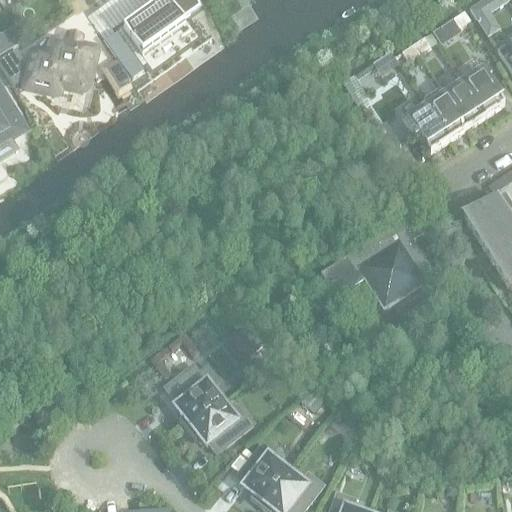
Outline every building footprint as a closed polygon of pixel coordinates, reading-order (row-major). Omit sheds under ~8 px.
[(166,1),(123,31),(142,57),(184,27),(181,22),(199,9),(195,0),(169,0),(167,2),(166,1)] [(487,0),(480,5),(469,12),(475,22),(487,41),(500,33),(490,17),(510,4),(507,0),(487,0)] [(464,16),(452,23),(459,33),(470,25),(464,16)] [(452,23),(432,37),(438,46),(459,33),(452,23)] [(0,37),(0,59),(20,47),(10,32),(0,38),(0,37)] [(117,36),(104,44),(121,70),(134,60),(117,36)] [(32,58),(25,87),(27,90),(54,97),(56,96),(59,90),(77,94),(81,93),(85,91),(87,88),(94,56),(93,54),(82,51),(80,49),(79,45),(69,42),(67,43),(64,46),(57,45),(51,46),(48,51),(46,58),(35,56),(32,58)] [(424,42),(412,49),(419,59),(430,52),(424,42)] [(507,48),(496,55),(506,69),(511,78),(511,48),(509,51),(507,48)] [(407,66),(419,59),(412,49),(401,57),(407,66)] [(17,52),(0,63),(0,70),(12,90),(18,87),(23,63),(17,52)] [(384,60),(372,68),(379,78),(390,70),(384,60)] [(106,74),(109,78),(119,94),(129,88),(128,86),(130,84),(118,66),(106,74)] [(483,68),(460,83),(485,121),(504,109),(493,92),(497,90),(483,68)] [(354,80),(342,88),(356,110),(368,103),(354,80)] [(460,83),(442,95),(467,133),(485,121),(460,83)] [(422,103),(424,106),(449,145),(467,133),(442,95),(441,95),(439,92),(422,103)] [(0,163),(15,154),(15,155),(17,154),(16,152),(15,152),(11,146),(9,143),(25,133),(0,94),(0,93),(0,163)] [(430,157),(449,145),(424,106),(401,121),(415,143),(419,140),(430,157)] [(386,126),(372,134),(387,157),(401,149),(386,126)] [(496,202),(464,222),(488,260),(511,297),(511,296),(511,226),(509,222),(511,219),(511,206),(505,196),(496,202)] [(339,301),(368,283),(383,306),(414,286),(422,298),(438,288),(418,257),(414,260),(406,247),(422,237),(410,218),(322,275),(339,301)] [(178,424),(186,434),(222,406),(210,392),(218,385),(206,370),(199,376),(192,369),(164,392),(177,409),(175,411),(182,420),(178,424)] [(316,394),(299,406),(314,417),(324,404),(316,394)] [(497,422),(511,411),(511,400),(510,398),(490,411),(497,422)] [(233,420),(222,406),(186,434),(194,444),(198,441),(206,450),(209,448),(216,458),(253,429),(241,414),(233,420)] [(263,446),(235,481),(245,488),(243,491),(252,499),(249,502),(259,510),(287,475),(278,468),(283,462),(263,446)] [(301,486),(287,475),(259,510),(261,511),(305,511),(322,490),(307,478),(301,486)] [(446,490),(446,499),(458,499),(457,489),(446,490)] [(351,511),(354,504),(336,498),(331,511),(351,511)]
